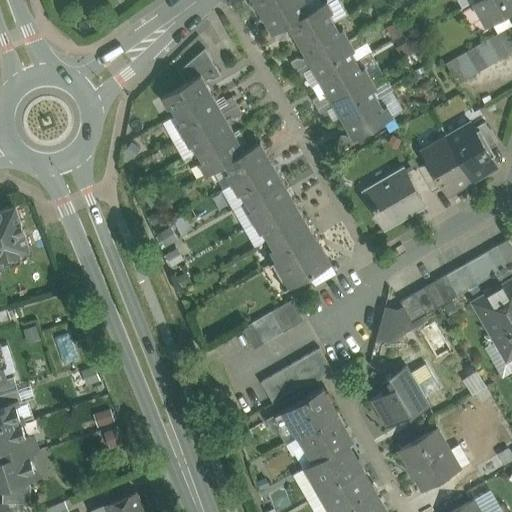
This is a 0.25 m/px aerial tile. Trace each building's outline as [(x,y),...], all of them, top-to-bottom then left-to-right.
[(252,0),(260,14),(283,0),(252,0)] [(303,0),(283,0),(260,14),(271,33),(286,24),(307,12),(307,11),(302,4),(305,2),(303,0)] [(511,0),(473,0),(487,25),(492,22),(498,33),(508,27),(509,27),(511,25),(511,23),(507,14),(511,11),(511,0)] [(307,12),(286,24),(290,30),(297,43),(334,22),(329,14),(332,12),(325,1),(307,11),(307,12)] [(334,22),(297,43),(305,56),(308,62),(348,39),(341,28),(338,30),(334,22)] [(286,24),(273,32),(278,40),(284,36),(286,32),(290,30),(286,24)] [(511,51),(511,32),(509,27),(508,27),(498,33),(510,53),(511,51)] [(510,53),(498,33),(488,39),(499,59),(510,53)] [(348,39),(308,62),(312,68),(319,81),(355,61),(351,52),(354,50),(348,39)] [(499,59),(488,39),(477,45),(489,65),(499,59)] [(489,65),(477,45),(467,51),(479,71),(489,65)] [(205,48),(179,70),(186,82),(201,73),(205,80),(209,78),(214,79),(221,74),(215,65),(205,48)] [(479,71),(467,51),(457,56),(468,77),(479,71)] [(296,58),(290,61),(295,70),(308,62),(305,56),(301,59),(296,58)] [(468,77),(457,56),(446,63),(458,83),(468,77)] [(355,61),(319,81),(327,96),(330,100),(370,78),(364,67),(360,69),(355,61)] [(308,62),(295,70),(299,79),(306,75),(308,70),(312,68),(308,62)] [(186,82),(161,96),(168,108),(172,105),(177,114),(212,93),(205,80),(201,73),(186,82)] [(370,78),(330,100),(334,107),(341,119),(377,99),(372,90),(376,88),(370,78)] [(212,93),(177,114),(181,122),(178,124),(184,135),(223,112),(220,106),(212,93)] [(232,95),(225,99),(224,104),(220,106),(223,112),(237,104),(232,95)] [(323,98),(318,97),(312,100),(317,108),(330,100),(327,96),(323,98)] [(377,99),(341,119),(349,133),(353,140),(392,117),(386,106),(382,108),(377,99)] [(330,100),(317,108),(322,117),(328,114),(330,109),(334,107),(330,100)] [(237,104),(223,112),(227,118),(231,115),(235,116),(242,113),(237,104)] [(223,112),(184,135),(190,145),(193,143),(198,152),(234,131),(227,118),(223,112)] [(498,143),(485,121),(475,127),(487,149),(498,143)] [(471,122),(447,136),(472,180),(497,166),(487,149),(475,127),(471,122)] [(234,131),(198,152),(203,160),(200,162),(207,174),(225,163),(225,162),(245,150),(242,144),(234,131)] [(254,133),(247,137),(246,142),(242,144),(245,150),(259,143),(259,142),(254,133)] [(345,136),(340,135),(335,139),(340,147),(353,140),(349,133),(345,136)] [(472,180),(447,136),(423,150),(430,163),(442,184),(447,193),(472,180)] [(245,150),(225,162),(225,163),(230,170),(226,172),(232,183),(272,160),(261,141),(259,142),(259,143),(245,150)] [(272,160),(232,183),(239,195),(242,193),(247,200),(283,180),(272,160)] [(442,184),(430,163),(419,169),(430,188),(432,191),(442,184)] [(419,169),(418,167),(407,174),(419,195),(430,188),(419,169)] [(404,169),(369,189),(377,203),(372,206),(381,222),(395,213),(399,221),(416,211),(412,204),(421,198),(407,174),(404,169)] [(283,180),(247,200),(251,208),(248,210),(254,221),(294,199),(283,180)] [(294,199),(254,221),(261,233),(264,231),(269,238),(305,218),(294,199)] [(0,209),(0,257),(30,248),(15,204),(0,209)] [(305,218),(269,238),(274,247),(270,249),(276,259),(316,237),(305,218)] [(276,259),(270,263),(285,290),(331,263),(316,237),(276,259)] [(511,264),(511,245),(508,239),(498,245),(510,265),(510,266),(511,265),(511,264)] [(498,245),(487,251),(499,272),(510,266),(510,265),(498,245)] [(499,272),(487,251),(477,257),(489,278),(491,276),(499,272)] [(489,278),(477,257),(467,263),(479,284),(489,278)] [(479,284),(467,263),(456,269),(468,290),(479,284)] [(499,272),(491,276),(497,287),(511,278),(511,266),(511,265),(499,272)] [(468,290),(456,269),(446,275),(458,296),(468,290)] [(458,296),(446,275),(435,281),(447,302),(458,296)] [(511,278),(497,287),(473,301),(495,340),(485,346),(497,366),(511,357),(511,278)] [(435,281),(425,287),(437,308),(447,302),(435,281)] [(437,308),(425,287),(415,293),(427,314),(437,308)] [(415,293),(400,301),(412,322),(427,314),(415,293)] [(281,305),(293,326),(303,320),(292,299),(281,305)] [(293,326),(281,305),(271,311),(283,332),(293,326)] [(7,308),(0,310),(0,322),(11,319),(7,308)] [(283,332),(271,311),(262,316),(274,337),(283,332)] [(274,337),(262,316),(252,322),(264,343),(274,337)] [(252,322),(242,328),(254,349),(264,343),(252,322)] [(331,368),(319,348),(309,353),(321,374),(331,368)] [(321,374),(309,353),(300,359),(312,380),(321,374)] [(312,380),(300,359),(290,365),(302,385),(312,380)] [(302,385),(290,365),(280,370),(292,391),(302,385)] [(407,366),(388,376),(389,378),(388,379),(391,384),(392,383),(394,387),(372,400),(386,426),(409,413),(411,417),(430,406),(407,366)] [(292,391),(280,370),(271,376),(283,397),(292,391)] [(5,379),(0,380),(0,394),(18,388),(14,376),(5,379)] [(283,397),(271,376),(261,382),(273,402),(283,397)] [(0,394),(0,406),(16,402),(16,403),(22,401),(18,388),(0,394)] [(322,388),(285,409),(300,436),(302,434),(337,414),(322,388)] [(0,406),(0,427),(22,421),(16,403),(16,402),(0,406)] [(337,414),(302,434),(300,436),(314,461),(317,459),(317,460),(346,443),(352,440),(337,414)] [(22,421),(0,427),(0,448),(0,449),(28,440),(27,438),(22,421)] [(436,429),(400,450),(423,489),(459,469),(436,429)] [(28,440),(0,449),(4,460),(30,452),(36,450),(32,437),(27,438),(28,440)] [(346,443),(317,460),(317,459),(314,461),(310,463),(325,490),(361,469),(346,443)] [(4,460),(0,461),(0,487),(2,487),(29,479),(37,476),(30,452),(4,460)] [(361,469),(325,490),(338,511),(346,511),(376,495),(361,469)] [(29,479),(2,487),(3,490),(2,502),(6,502),(31,503),(31,486),(29,479)] [(145,511),(137,491),(105,504),(108,511),(145,511)] [(385,511),(376,495),(346,511),(385,511)] [(480,511),(473,500),(452,511),(480,511)]
